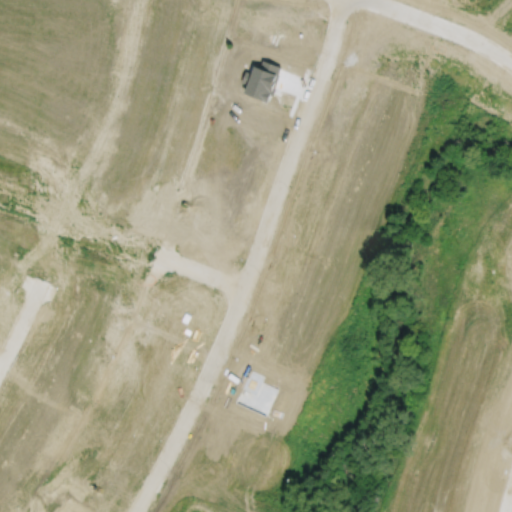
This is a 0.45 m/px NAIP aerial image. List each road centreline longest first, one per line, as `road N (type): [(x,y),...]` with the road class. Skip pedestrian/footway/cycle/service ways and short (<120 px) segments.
road 1 (residential): [(125,511),(270,232),(343,0)]
road 2 (residential): [(0,366),(69,219)]
road 3 (residential): [(511,55),(368,0)]
